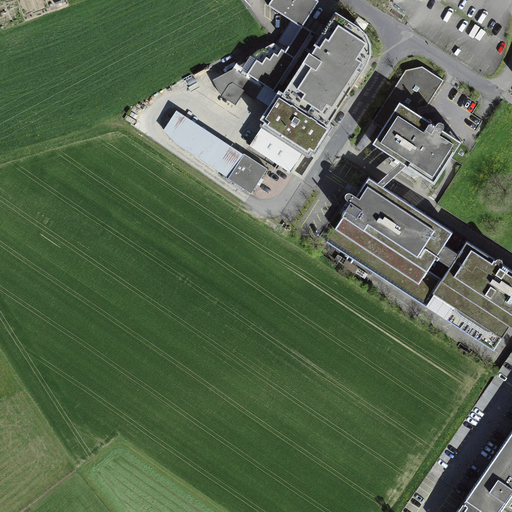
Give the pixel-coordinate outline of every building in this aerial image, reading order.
[(321,0),(319,0),(274,0),(271,4),(305,25),(321,0)] [(293,92),(288,101),(327,126),(330,122),(368,61),(371,55),(371,49),(371,44),(370,39),(368,35),(364,31),(360,27),(336,11),(319,37),(286,88),(293,92)] [(286,88),(319,37),(305,25),(289,51),(276,43),(249,58),(250,60),(241,65),(239,63),(234,69),(214,82),(222,96),(238,105),(245,93),(256,100),(265,85),(277,93),(288,101),(293,92),(286,88)] [(444,80),(422,66),(406,70),(372,122),(382,128),(372,143),(401,161),(406,165),(434,183),(461,141),(443,130),(444,128),(444,127),(444,126),(444,125),(444,124),(443,123),(442,122),(441,122),(440,122),(439,122),(438,122),(437,123),(436,123),(436,125),(420,115),(419,108),(426,107),(444,80)] [(334,125),(330,122),(327,126),(288,101),(277,93),(261,118),(265,121),(307,148),(316,154),(334,125)] [(256,192),(271,168),(247,153),(180,110),(167,130),(179,143),(232,177),(256,192)] [(290,172),(307,148),(265,121),(249,145),(290,172)] [(406,165),(401,161),(384,176),(378,182),(383,186),(390,180),(406,165)] [(495,259),(466,240),(458,253),(444,244),(453,231),(383,186),(378,182),(368,176),(359,191),(356,188),(353,193),(356,195),(356,196),(351,192),(350,192),(349,192),(348,192),(347,193),(346,193),(346,194),(345,194),(345,195),(345,196),(345,197),(345,198),(346,198),(346,199),(347,199),(350,201),(341,215),(343,216),(326,241),(495,354),(511,329),(511,330),(511,269),(502,263),(503,262),(503,261),(503,260),(502,259),(502,258),(501,258),(500,257),(499,257),(498,257),(497,257),(496,257),(496,258),(495,258),(495,259)] [(511,511),(511,430),(464,500),(455,511),(511,511)]
